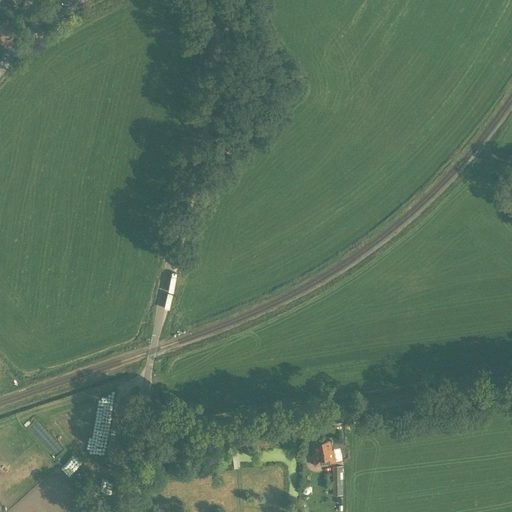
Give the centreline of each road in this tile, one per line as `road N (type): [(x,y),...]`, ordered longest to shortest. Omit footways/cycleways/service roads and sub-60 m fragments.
road 1 (unclassified): [(141,399),(214,52),(195,0)]
road 2 (unclassified): [(186,433),(511,386)]
